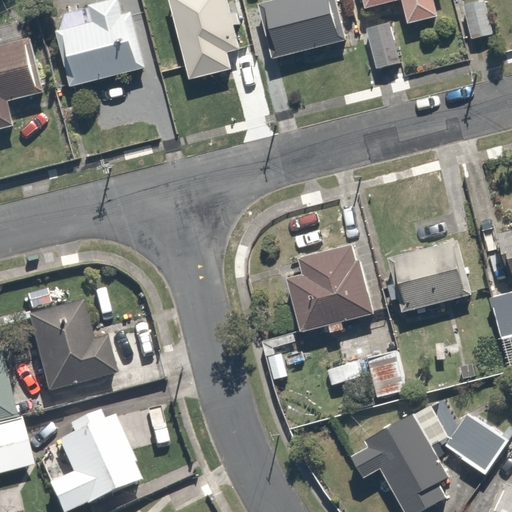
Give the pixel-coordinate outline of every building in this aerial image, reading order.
[(97,22),(59,32),(75,93),(149,73),(134,14),(124,16),(120,0),(94,7),(97,22)] [(247,29),(242,13),(233,15),(229,0),(168,0),(192,83),(248,67),(238,32),(247,29)] [(340,0),(294,0),(295,2),(264,11),(281,67),(353,45),(340,0)] [(365,0),(368,10),(404,0),(411,25),(442,16),(437,0),(365,0)] [(488,1),(462,7),(472,47),(498,41),(488,1)] [(386,27),(358,34),(368,76),(396,70),(386,27)] [(0,133),(20,129),(14,101),(52,92),(40,37),(0,45),(0,133)] [(511,273),(511,233),(503,236),(511,273)] [(461,243),(391,261),(405,315),(475,297),(461,243)] [(358,247),(299,262),(303,276),(288,279),(302,333),(374,315),(358,247)] [(27,290),(34,317),(61,310),(53,283),(27,290)] [(34,317),(27,319),(48,396),(121,377),(111,341),(94,345),(82,304),(61,310),(34,317)] [(399,346),(367,357),(382,402),(414,391),(399,346)] [(5,352),(0,353),(0,477),(35,469),(5,352)] [(358,359),(324,368),(330,390),(364,381),(358,359)] [(404,511),(435,511),(460,500),(434,451),(453,441),(435,405),(367,441),(371,449),(353,458),(367,486),(385,476),(404,511)] [(109,426),(103,412),(72,424),(77,438),(61,445),(73,477),(48,487),(57,511),(83,511),(144,489),(119,422),(109,426)] [(511,438),(511,437),(477,412),(449,451),(484,477),(511,438)] [(511,511),(511,491),(504,488),(494,511),(511,511)]
